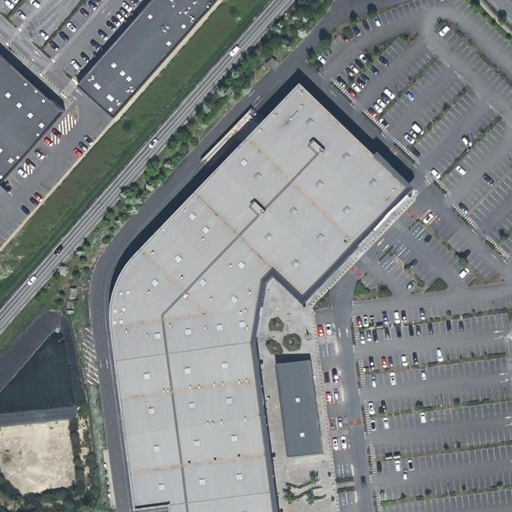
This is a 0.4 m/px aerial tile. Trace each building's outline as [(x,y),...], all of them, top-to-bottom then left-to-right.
[(150,0),(81,80),(119,114),(214,0),(150,0)] [(0,191),(55,129),(77,104),(0,38),(0,191)] [(304,88),(197,197),(304,301),(408,191),(304,88)] [(276,511),(254,345),(265,283),(272,275),(193,201),(147,248),(136,260),(124,277),(120,286),(116,297),(114,308),(113,319),(114,331),(137,511),(146,511),(172,508),(172,511),(276,511)] [(282,365),(294,458),(324,454),(311,361),(282,365)]
